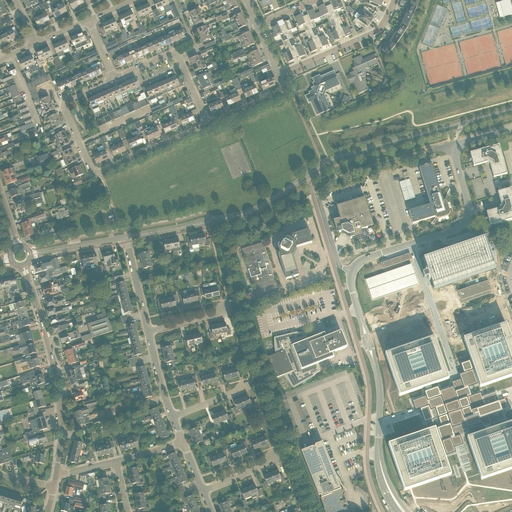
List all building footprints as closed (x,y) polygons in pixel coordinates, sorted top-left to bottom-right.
[(37,0),(35,1),(34,0),(30,0),(25,3),(28,8),(32,6),(33,9),(35,8),(41,5),(44,3),(45,3),(44,0),(43,0),(42,1),(38,2),(37,0)] [(67,0),(72,9),(78,6),(74,0),(67,0)] [(164,10),(159,0),(158,0),(154,2),(157,9),(154,10),(157,17),(162,15),(162,14),(160,9),(163,8),(164,10)] [(166,0),(159,0),(164,10),(166,13),(172,11),(172,12),(175,19),(178,18),(180,17),(175,5),(170,7),(166,0)] [(274,10),(279,8),(275,0),(265,0),(260,3),(262,9),(272,5),(274,10)] [(337,1),(336,2),(335,0),(333,0),(330,2),(331,5),(328,6),(334,19),(339,17),(336,10),(343,7),(341,3),(338,4),(337,1)] [(381,7),(383,1),(379,0),(369,0),(369,2),(368,4),(378,8),(379,6),(381,7)] [(511,0),(507,0),(499,2),(503,17),(511,14),(511,0)] [(227,12),(238,7),(235,1),(224,6),(224,7),(227,12)] [(66,12),(64,8),(61,2),(55,5),(61,15),(66,12)] [(495,19),(499,18),(494,2),(490,4),(495,19)] [(412,17),(417,6),(408,3),(406,9),(408,9),(406,14),(412,17)] [(328,6),(325,7),(324,4),(318,7),(319,9),(318,9),(320,12),(317,13),(319,18),(326,14),(329,21),(334,19),(328,6)] [(55,18),(61,15),(55,5),(54,6),(53,6),(53,7),(53,8),(53,10),(51,10),(55,18)] [(151,11),(150,9),(148,5),(143,7),(146,15),(148,14),(150,18),(153,17),(158,27),(161,25),(159,22),(157,17),(154,10),(151,11)] [(142,17),(146,15),(143,7),(136,10),(141,21),(144,20),(142,17)] [(368,11),(369,10),(364,7),(362,10),(363,11),(360,15),(370,23),(374,19),(372,17),(374,15),(368,11)] [(190,13),(193,19),(202,15),(199,9),(198,10),(190,13)] [(314,11),(313,12),(312,10),(307,12),(308,15),(305,16),(311,29),(315,27),(312,21),(319,18),(317,13),(315,14),(314,11)] [(49,21),(46,14),(44,11),(43,12),(42,12),(38,13),(44,25),(50,22),(49,21)] [(128,12),(125,13),(125,15),(129,23),(135,20),(131,12),(129,13),(128,12)] [(39,28),(44,25),(38,13),(38,14),(40,17),(34,20),(38,27),(39,28)] [(216,21),(229,16),(227,13),(215,18),(216,19),(216,21)] [(235,24),(244,20),(241,14),(230,19),(231,22),(234,20),(235,24)] [(408,27),(412,17),(406,14),(402,23),(400,22),(400,23),(408,27)] [(126,24),(129,23),(125,15),(119,17),(124,29),(127,27),(126,24)] [(202,15),(193,19),(195,25),(203,22),(201,16),(202,15)] [(305,16),(302,17),(301,15),(295,17),(296,19),(295,19),(299,27),(302,25),(305,32),(311,29),(305,16)] [(367,27),(370,23),(360,15),(357,20),(355,18),(353,21),(357,25),(358,24),(364,28),(365,26),(367,27)] [(218,24),(230,18),(229,16),(216,21),(218,24)] [(347,25),(344,27),(339,17),(334,19),(341,36),(344,35),(345,37),(351,35),(350,33),(351,33),(347,25)] [(338,37),(341,36),(334,19),(329,21),(334,31),(329,33),(332,41),(333,40),(334,42),(339,40),(338,37)] [(111,30),(117,27),(114,20),(108,22),(111,30)] [(234,28),(232,29),(234,33),(240,31),(239,29),(242,28),(246,26),(244,20),(235,24),(236,27),(234,28)] [(282,26),(288,40),(292,38),(289,31),(296,28),(294,23),(292,24),(290,21),(290,22),(289,20),(283,22),(285,25),(282,26)] [(105,32),(111,30),(108,22),(102,25),(103,27),(100,29),(103,37),(106,35),(105,32)] [(141,27),(139,23),(136,24),(139,31),(134,34),(133,33),(135,37),(136,37),(141,34),(144,33),(141,27)] [(401,37),(408,27),(400,23),(397,28),(398,29),(395,33),(401,37)] [(209,28),(208,26),(208,25),(197,30),(200,36),(208,33),(206,29),(207,29),(209,28)] [(282,26),(279,27),(278,25),(272,27),(273,29),(272,30),(274,33),(271,34),(273,38),(275,37),(276,37),(279,35),(282,42),(288,40),(282,26)] [(7,30),(5,31),(10,41),(16,38),(15,37),(18,35),(14,27),(11,29),(10,28),(7,30)] [(324,35),(320,37),(315,27),(311,29),(318,46),(321,45),(322,48),(328,45),(327,43),(328,43),(324,35)] [(5,31),(3,28),(1,29),(1,30),(1,31),(0,31),(0,34),(5,44),(10,41),(5,31)] [(133,33),(127,36),(125,29),(122,31),(126,41),(135,37),(133,33)] [(177,29),(174,30),(175,33),(178,40),(184,38),(183,35),(185,34),(185,33),(183,30),(178,32),(177,29)] [(315,47),(318,46),(311,29),(305,32),(308,39),(305,41),(307,46),(305,47),(306,49),(308,48),(309,51),(310,51),(311,53),(316,50),(315,47)] [(240,43),(252,38),(249,32),(238,37),(240,43)] [(168,33),(162,36),(167,45),(172,43),(169,36),(168,33)] [(172,43),(178,40),(175,33),(169,36),(172,43)] [(211,36),(209,36),(208,33),(200,36),(203,42),(205,41),(205,43),(204,44),(205,48),(215,44),(213,39),(213,40),(211,36)] [(395,46),(401,37),(395,33),(393,37),(391,36),(388,41),(395,46)] [(87,34),(84,36),(83,34),(77,36),(81,47),(91,43),(87,34)] [(75,49),(81,47),(77,36),(71,39),(75,49)] [(161,39),(157,41),(161,48),(167,45),(162,36),(159,37),(161,39)] [(155,51),(161,48),(156,38),(157,39),(151,41),(152,43),(155,51)] [(252,38),(240,43),(240,44),(242,47),(243,49),(250,46),(254,44),(252,38)] [(301,46),(297,48),(292,38),(288,40),(295,56),(298,55),(299,58),(305,55),(304,53),(305,53),(301,46)] [(107,49),(117,45),(115,40),(105,45),(107,49)] [(292,58),(295,56),(288,40),(282,42),(287,52),(281,55),(283,59),(285,58),(286,61),(287,61),(288,63),(293,60),(292,58)] [(69,49),(68,46),(65,41),(60,44),(63,52),(69,49)] [(387,55),(395,46),(388,41),(389,42),(382,50),(387,55)] [(149,53),(155,51),(152,43),(146,46),(149,53)] [(63,52),(60,44),(54,46),(59,58),(65,55),(63,52)] [(146,46),(142,47),(141,45),(139,46),(143,56),(149,53),(146,46)] [(119,49),(119,48),(118,46),(107,51),(109,54),(119,50),(119,49)] [(143,56),(139,46),(140,49),(137,50),(136,48),(133,49),(134,51),(137,58),(140,57),(140,58),(141,58),(143,58),(143,57),(143,56)] [(52,57),(50,53),(48,49),(42,51),(46,59),(49,58),(50,60),(52,58),(52,57)] [(134,51),(131,52),(130,50),(127,51),(131,61),(137,58),(134,51)] [(43,61),(46,59),(42,51),(36,54),(40,64),(43,62),(43,61)] [(126,63),(131,61),(127,51),(127,52),(128,54),(122,56),(126,63)] [(249,62),(260,57),(257,51),(249,55),(246,56),(249,62)] [(192,66),(203,61),(200,55),(190,60),(192,66)] [(374,60),(376,59),(374,55),(362,60),(360,56),(353,59),(355,63),(353,64),(355,68),(352,69),(353,72),(349,73),(350,75),(346,77),(349,84),(353,82),(359,94),(368,90),(363,79),(362,80),(361,78),(364,77),(366,71),(365,69),(367,68),(367,69),(377,65),(374,60)] [(30,56),(25,58),(29,67),(30,70),(36,68),(36,69),(39,68),(36,60),(33,61),(31,57),(30,56)] [(69,66),(78,62),(75,56),(72,57),(74,61),(68,64),(69,66)] [(119,66),(126,63),(122,56),(116,59),(117,60),(114,61),(116,66),(119,64),(119,66)] [(249,62),(246,63),(249,68),(249,69),(251,68),(258,65),(262,63),(260,57),(249,62)] [(25,59),(19,62),(21,67),(23,70),(29,67),(25,58),(25,59)] [(200,62),(203,61),(192,66),(195,72),(206,67),(205,65),(202,66),(200,62)] [(100,72),(103,71),(101,66),(92,70),(95,77),(101,74),(100,72)] [(9,75),(17,72),(14,67),(7,70),(9,75)] [(245,70),(239,73),(239,74),(240,76),(241,77),(243,76),(251,72),(253,71),(251,68),(249,69),(249,68),(245,70)] [(86,72),(85,70),(79,72),(83,82),(89,80),(86,72)] [(89,80),(95,77),(92,70),(86,72),(89,80)] [(309,94),(305,96),(308,103),(310,102),(311,105),(316,116),(331,109),(324,95),(326,92),(340,85),(333,71),(320,77),(319,75),(312,78),(313,82),(312,83),(313,87),(311,88),(312,90),(308,92),(309,94)] [(11,75),(17,73),(17,72),(9,75),(9,76),(7,76),(1,79),(3,83),(13,79),(11,75)] [(83,82),(79,72),(80,74),(78,75),(77,74),(73,75),(78,85),(80,84),(81,84),(82,85),(83,84),(84,83),(83,82)] [(26,85),(29,83),(25,73),(21,74),(23,79),(24,79),(26,85)] [(200,84),(211,79),(209,73),(198,78),(199,80),(198,80),(198,81),(199,83),(200,84)] [(72,87),(78,85),(73,75),(74,77),(68,79),(72,87)] [(272,79),(274,78),(273,75),(265,79),(269,88),(275,85),(272,79)] [(179,78),(176,79),(175,77),(169,80),(174,90),(183,86),(179,77),(179,78)] [(66,90),(72,87),(68,79),(62,82),(63,82),(66,90)] [(134,93),(140,90),(135,79),(129,82),(133,89),(134,93)] [(215,87),(214,85),(211,79),(200,84),(204,92),(208,90),(215,87)] [(265,79),(259,81),(260,84),(263,91),(269,88),(265,79)] [(174,90),(169,80),(163,82),(167,90),(168,92),(168,93),(168,92),(174,90)] [(36,90),(37,87),(34,81),(29,83),(26,85),(30,92),(36,90)] [(66,90),(63,82),(62,82),(56,84),(60,92),(66,90)] [(127,92),(133,89),(129,82),(124,84),(127,92)] [(163,82),(158,85),(161,92),(167,90),(163,82)] [(254,86),(253,83),(247,86),(252,96),(257,93),(254,86)] [(128,96),(127,92),(124,84),(118,87),(121,94),(123,98),(128,96)] [(8,94),(10,93),(18,90),(16,85),(6,89),(8,94)] [(156,98),(162,95),(161,92),(158,85),(152,87),(156,98)] [(247,86),(245,87),(244,85),(240,87),(242,89),(243,91),(246,98),(252,96),(247,86)] [(115,97),(121,94),(118,87),(112,90),(115,97)] [(146,99),(144,100),(146,106),(149,105),(148,103),(148,102),(150,101),(156,98),(152,87),(146,90),(146,92),(144,93),(146,99)] [(12,99),(20,96),(18,90),(10,93),(12,99)] [(109,100),(115,97),(112,90),(106,92),(109,100)] [(236,91),(230,93),(230,94),(234,103),(240,101),(237,94),(237,93),(236,91)] [(106,92),(100,95),(103,102),(105,105),(111,103),(109,100),(106,92)] [(222,92),(219,93),(222,98),(225,97),(225,99),(226,101),(228,106),(234,103),(230,94),(230,93),(227,95),(226,93),(224,95),(222,92)] [(97,105),(98,105),(103,102),(100,95),(94,97),(97,105)] [(24,100),(22,101),(20,96),(12,99),(14,99),(14,100),(13,101),(15,104),(24,100)] [(98,105),(97,105),(94,97),(88,100),(93,110),(99,108),(98,105)] [(41,108),(51,103),(48,98),(40,101),(39,98),(33,101),(32,101),(34,104),(38,102),(41,108)] [(220,101),(219,101),(219,99),(216,100),(217,102),(214,103),(217,111),(223,108),(220,101)] [(17,109),(26,105),(24,100),(15,104),(16,104),(17,109)] [(141,108),(146,106),(144,100),(142,100),(138,102),(141,108)] [(214,103),(212,100),(206,102),(211,113),(217,111),(214,103)] [(50,111),(54,110),(51,103),(41,108),(43,107),(44,110),(42,111),(44,117),(51,114),(50,111)] [(18,115),(28,111),(26,105),(17,109),(18,109),(16,110),(18,115)] [(192,114),(197,112),(195,108),(188,111),(189,112),(184,114),(188,123),(194,121),(192,114)] [(14,123),(30,116),(28,111),(18,115),(19,115),(20,119),(18,120),(16,116),(12,118),(14,123)] [(56,115),(52,116),(51,114),(44,117),(47,123),(49,121),(50,124),(58,121),(59,120),(58,116),(56,116),(56,115)] [(184,114),(178,117),(180,121),(182,126),(188,123),(184,114)] [(30,116),(17,122),(18,123),(19,125),(25,123),(26,125),(33,123),(30,116)] [(167,122),(171,131),(172,131),(173,132),(176,130),(176,129),(177,128),(176,126),(179,125),(177,121),(176,118),(173,119),(167,122)] [(59,121),(50,124),(53,130),(50,131),(52,134),(59,131),(58,131),(57,128),(61,127),(60,124),(61,123),(59,121)] [(167,122),(164,123),(163,121),(160,122),(162,126),(165,134),(171,131),(167,122)] [(26,125),(20,128),(22,133),(26,131),(35,128),(33,123),(26,125)] [(157,129),(155,126),(153,127),(154,130),(151,132),(154,139),(160,136),(157,129)] [(28,138),(38,135),(35,128),(26,131),(22,133),(12,136),(14,139),(27,134),(28,138)] [(154,139),(151,132),(149,128),(143,131),(148,141),(149,141),(150,142),(154,140),(154,139)] [(55,136),(54,136),(57,142),(66,138),(64,132),(59,134),(55,136)] [(138,134),(133,137),(133,139),(137,146),(143,143),(141,139),(139,136),(138,134)] [(4,139),(0,140),(0,146),(2,146),(1,144),(1,143),(9,140),(8,138),(8,137),(4,139)] [(58,149),(56,149),(57,151),(57,152),(63,150),(62,147),(64,146),(69,144),(66,138),(57,142),(58,145),(56,146),(58,149)] [(133,139),(130,140),(129,138),(127,139),(127,140),(131,149),(137,146),(133,139)] [(15,148),(24,145),(22,140),(13,143),(13,144),(15,147),(15,148)] [(126,151),(122,142),(121,142),(115,144),(120,154),(126,151)] [(0,150),(1,151),(0,151),(0,160),(4,159),(3,157),(9,154),(7,150),(13,148),(15,147),(13,144),(12,144),(11,144),(0,148),(0,150)] [(116,146),(113,147),(111,144),(109,145),(114,156),(120,154),(115,144),(116,146)] [(474,167),(486,164),(487,167),(492,166),(494,178),(510,175),(504,145),(471,152),(474,167)] [(63,156),(61,156),(63,160),(66,159),(74,155),(71,149),(67,151),(64,153),(62,153),(63,156)] [(102,161),(108,159),(105,152),(104,149),(98,152),(102,161)] [(102,161),(98,152),(92,155),(93,157),(96,164),(102,161)] [(48,153),(38,157),(40,163),(50,160),(48,153)] [(66,159),(63,160),(66,166),(68,165),(72,163),(76,161),(74,155),(66,159)] [(444,201),(443,201),(432,164),(429,165),(422,167),(419,168),(430,205),(409,211),(413,224),(435,217),(435,218),(437,219),(438,219),(439,222),(449,219),(448,216),(450,213),(452,212),(449,202),(446,203),(446,202),(444,201)] [(82,184),(80,179),(79,176),(82,175),(82,174),(83,174),(80,167),(79,167),(75,168),(74,167),(72,169),(72,170),(69,171),(71,176),(74,175),(76,179),(72,181),(75,187),(78,186),(82,184)] [(14,168),(2,173),(4,179),(10,176),(13,175),(16,174),(14,168)] [(15,178),(14,175),(13,175),(10,176),(4,179),(7,185),(17,181),(15,178)] [(9,192),(9,193),(10,194),(11,195),(12,198),(17,196),(22,194),(21,192),(23,191),(21,188),(29,185),(27,181),(21,184),(17,185),(17,186),(18,188),(16,189),(16,188),(14,189),(9,191),(9,192)] [(493,225),(511,220),(511,188),(498,192),(502,208),(487,212),(489,219),(492,219),(493,225)] [(40,196),(41,196),(40,193),(26,197),(27,200),(15,204),(17,210),(20,209),(21,212),(26,211),(24,206),(34,203),(35,202),(37,203),(40,202),(41,200),(40,196)] [(373,226),(370,215),(365,198),(336,206),(339,215),(338,216),(337,213),(331,215),(336,232),(338,231),(339,233),(342,232),(349,235),(350,239),(352,238),(352,240),(369,235),(366,228),(373,226)] [(58,210),(60,218),(69,216),(67,210),(65,211),(64,208),(58,210)] [(33,222),(45,218),(43,212),(31,216),(28,217),(27,217),(29,222),(22,224),(22,227),(21,228),(22,230),(23,231),(24,231),(31,228),(30,225),(34,224),(33,222)] [(31,228),(24,231),(26,237),(38,233),(36,227),(33,228),(31,228)] [(39,232),(40,238),(55,234),(53,228),(39,232)] [(309,236),(308,230),(287,237),(287,238),(281,240),(277,246),(279,253),(287,280),(291,278),(292,279),(293,280),(293,278),(293,277),(298,276),(299,275),(291,253),(294,248),(311,243),(312,243),(310,237),(311,237),(312,236),(310,235),(309,236)] [(208,239),(205,240),(204,235),(197,236),(199,244),(205,243),(206,246),(209,246),(208,239)] [(191,246),(199,244),(197,236),(190,238),(190,237),(191,242),(188,243),(189,250),(192,249),(191,246)] [(473,241),(424,258),(432,281),(435,288),(496,267),(485,237),(477,239),(473,241)] [(182,244),(179,244),(178,239),(178,240),(172,241),(174,253),(183,251),(182,244)] [(173,253),(174,253),(172,241),(164,242),(163,242),(165,250),(172,249),(173,253)] [(262,243),(241,249),(254,291),(275,285),(262,243)] [(149,253),(152,252),(151,249),(144,250),(145,253),(140,254),(140,255),(140,254),(142,261),(151,259),(149,253)] [(113,252),(112,252),(111,252),(110,253),(108,253),(111,267),(114,266),(114,265),(119,263),(118,257),(115,258),(113,252)] [(108,267),(111,267),(108,253),(103,255),(104,262),(107,262),(108,267)] [(410,253),(381,263),(384,273),(411,264),(413,263),(410,253)] [(98,267),(97,259),(96,254),(89,255),(91,269),(95,268),(94,267),(98,267)] [(91,269),(89,255),(82,256),(84,269),(87,269),(86,267),(90,266),(91,269)] [(56,265),(54,259),(37,264),(38,266),(34,267),(36,273),(43,271),(44,273),(60,268),(59,264),(56,265)] [(154,263),(153,263),(152,259),(151,259),(142,261),(144,268),(143,268),(143,269),(148,267),(149,270),(156,269),(154,263)] [(384,273),(365,280),(372,300),(403,290),(418,284),(414,274),(411,264),(384,273)] [(70,268),(71,268),(70,265),(60,268),(44,273),(45,276),(39,277),(41,283),(51,280),(50,277),(71,272),(70,268)] [(11,289),(9,290),(10,295),(14,294),(13,292),(15,292),(14,290),(17,289),(17,286),(16,278),(9,279),(11,289)] [(53,289),(64,286),(62,279),(48,283),(49,287),(42,289),(44,295),(49,293),(50,295),(54,294),(53,289)] [(488,281),(457,291),(461,303),(492,293),(488,281)] [(218,292),(221,291),(220,285),(210,287),(212,297),(219,296),(218,292)] [(206,299),(212,297),(210,287),(200,289),(202,296),(205,295),(206,299)] [(118,296),(120,296),(127,294),(126,288),(119,290),(117,290),(118,295),(118,296)] [(199,296),(198,292),(198,290),(192,291),(192,292),(188,292),(191,302),(197,301),(197,297),(199,296)] [(184,304),(191,302),(188,292),(179,295),(180,301),(183,300),(184,304)] [(178,302),(177,297),(176,295),(173,296),(173,298),(167,299),(169,307),(175,306),(176,306),(175,302),(178,302)] [(167,299),(160,301),(160,299),(157,299),(159,306),(161,305),(162,309),(169,307),(167,299)] [(16,311),(25,307),(23,302),(17,304),(16,303),(9,305),(11,311),(12,310),(13,313),(16,313),(16,311)] [(17,316),(27,313),(25,307),(16,311),(16,313),(17,316)] [(51,309),(46,310),(48,317),(53,315),(65,312),(69,311),(68,307),(58,311),(55,312),(54,309),(54,308),(51,309)] [(102,314),(96,316),(98,321),(108,318),(104,309),(101,310),(102,314)] [(20,322),(29,319),(27,313),(17,316),(19,321),(20,322)] [(56,317),(54,318),(49,319),(51,325),(65,321),(69,320),(68,316),(57,320),(56,317)] [(92,338),(112,332),(108,318),(96,322),(88,325),(92,338)] [(19,321),(15,322),(16,325),(18,324),(20,329),(21,328),(31,325),(29,319),(20,322),(19,322),(19,321)] [(229,328),(226,329),(225,323),(225,324),(218,326),(220,336),(224,335),(224,333),(226,332),(227,335),(231,335),(229,328)] [(434,337),(385,354),(399,396),(424,387),(425,391),(424,392),(425,396),(412,401),(415,411),(419,409),(424,423),(438,418),(441,426),(436,428),(435,429),(435,428),(388,444),(404,491),(451,475),(444,456),(445,455),(446,456),(455,452),(454,448),(463,445),(460,436),(469,432),(467,428),(480,424),(482,428),(484,428),(485,431),(467,437),(481,479),(511,468),(511,421),(491,429),(490,425),(505,420),(502,411),(508,409),(505,399),(496,402),(495,398),(497,397),(496,392),(482,397),(481,392),(471,395),(469,387),(478,384),(477,383),(479,383),(480,387),(511,376),(511,342),(506,324),(463,338),(471,361),(470,361),(460,364),(463,373),(458,375),(460,379),(451,382),(452,387),(440,391),(438,387),(432,389),(430,385),(448,379),(434,337)] [(67,326),(60,328),(59,325),(52,327),(54,334),(56,333),(56,334),(61,333),(60,332),(68,329),(67,326)] [(215,337),(220,336),(218,326),(211,327),(212,332),(209,333),(211,339),(214,339),(213,336),(215,335),(215,337)] [(76,339),(80,338),(78,331),(59,337),(62,344),(65,342),(66,344),(70,343),(69,341),(76,339)] [(275,354),(268,357),(277,378),(283,375),(285,378),(289,384),(293,388),(314,376),(313,375),(320,371),(317,363),(334,357),(332,352),(334,351),(335,352),(348,347),(341,331),(329,336),(329,337),(326,338),(324,333),(308,339),(305,332),(297,334),(297,332),(273,338),(274,342),(274,350),(275,354)] [(20,342),(18,342),(19,346),(26,344),(26,342),(29,341),(30,341),(30,340),(33,340),(31,332),(26,333),(18,335),(20,342)] [(206,345),(205,344),(204,339),(201,339),(200,334),(200,335),(193,337),(195,345),(202,343),(203,346),(206,345)] [(0,344),(10,342),(8,335),(5,335),(0,336),(0,344)] [(195,345),(193,337),(186,338),(187,343),(188,346),(195,345)] [(75,349),(85,345),(84,342),(71,346),(72,349),(64,352),(66,358),(75,356),(77,355),(75,349)] [(171,347),(174,347),(173,343),(167,344),(167,347),(162,349),(163,349),(164,356),(172,354),(171,347)] [(31,344),(27,346),(26,344),(19,346),(12,348),(13,352),(20,350),(20,352),(24,351),(25,356),(36,353),(34,344),(31,345),(31,344)] [(142,354),(141,354),(140,348),(132,350),(133,353),(131,354),(131,357),(142,354)] [(177,360),(174,361),(172,354),(164,356),(166,363),(171,362),(171,365),(178,363),(177,360)] [(76,359),(75,356),(66,358),(69,365),(76,363),(79,362),(78,358),(76,359)] [(30,369),(40,366),(38,359),(31,361),(32,364),(29,365),(30,369)] [(79,369),(81,368),(80,365),(73,367),(74,370),(73,370),(73,371),(67,373),(69,380),(82,375),(79,369)] [(237,373),(240,372),(239,366),(236,366),(236,369),(229,370),(231,378),(238,377),(237,373)] [(229,369),(223,371),(222,367),(219,368),(221,377),(224,376),(225,380),(231,378),(229,370),(229,369)] [(39,371),(20,377),(21,381),(24,380),(25,384),(29,382),(33,381),(36,380),(43,378),(44,377),(44,375),(42,375),(42,374),(40,375),(39,371)] [(212,373),(208,375),(210,383),(216,382),(217,382),(216,378),(219,378),(217,371),(214,372),(214,374),(212,375),(212,373)] [(82,375),(69,380),(71,386),(78,384),(77,381),(83,379),(82,375)] [(203,385),(210,383),(208,375),(203,376),(203,377),(201,378),(201,375),(198,376),(199,382),(202,382),(203,385)] [(197,383),(196,378),(195,376),(192,377),(192,378),(186,380),(186,381),(188,389),(195,387),(195,388),(195,387),(194,384),(197,383)] [(31,387),(27,388),(27,389),(28,392),(44,387),(43,383),(45,383),(43,378),(36,380),(33,381),(29,382),(31,387)] [(179,380),(176,381),(178,388),(180,387),(181,391),(182,391),(182,390),(188,389),(186,381),(180,383),(179,380)] [(84,392),(83,386),(79,387),(76,388),(78,394),(74,395),(76,402),(84,399),(82,393),(84,392)] [(32,402),(43,398),(41,391),(33,393),(35,401),(32,402)] [(322,433),(331,430),(317,394),(310,397),(312,404),(315,403),(316,406),(316,405),(319,415),(316,416),(322,433)] [(252,400),(250,401),(248,396),(247,397),(248,397),(241,400),(244,408),(251,405),(252,408),(255,407),(252,400)] [(37,408),(45,406),(43,398),(32,402),(33,407),(37,407),(37,408),(30,410),(31,413),(38,411),(37,408)] [(84,408),(97,405),(95,399),(83,403),(84,408)] [(299,401),(307,423),(308,422),(307,420),(310,419),(304,399),(299,401)] [(238,411),(244,408),(241,400),(234,402),(236,407),(233,408),(236,415),(239,413),(238,411)] [(156,409),(157,409),(157,408),(149,412),(151,417),(159,414),(156,409)] [(87,413),(88,413),(87,409),(80,410),(81,412),(73,413),(75,420),(88,416),(87,413)] [(230,415),(227,416),(225,411),(225,412),(218,415),(221,422),(228,420),(229,423),(232,421),(230,415)] [(154,423),(161,420),(159,414),(151,417),(150,418),(150,416),(146,418),(147,421),(150,419),(151,420),(153,420),(154,423)] [(215,425),(221,422),(218,415),(212,417),(211,417),(215,425)] [(78,426),(90,423),(88,416),(75,420),(76,420),(78,426)] [(107,416),(93,422),(94,425),(94,426),(108,420),(107,416)] [(38,431),(47,429),(44,417),(29,421),(32,432),(25,433),(26,439),(34,436),(39,435),(38,431)] [(386,424),(388,432),(410,426),(409,422),(412,421),(411,417),(386,424)] [(156,428),(163,425),(161,420),(154,423),(156,428)] [(197,429),(200,427),(199,424),(193,427),(194,429),(189,431),(189,432),(190,431),(192,438),(200,435),(197,429)] [(157,435),(166,431),(163,425),(156,428),(155,429),(154,428),(151,429),(152,432),(155,431),(157,435)] [(297,441),(302,439),(298,428),(296,428),(298,434),(297,435),(294,429),(292,430),(297,441)] [(168,436),(166,431),(157,435),(159,434),(161,439),(168,437),(168,436)] [(266,441),(269,440),(266,433),(263,435),(264,437),(258,440),(261,447),(267,444),(267,445),(266,441)] [(42,442),(46,441),(44,435),(34,438),(34,436),(26,439),(21,440),(22,444),(29,442),(30,446),(37,444),(37,445),(43,444),(42,442)] [(134,442),(137,442),(136,435),(133,436),(133,439),(126,440),(128,449),(135,447),(135,448),(136,448),(134,442)] [(195,445),(203,442),(200,435),(192,438),(195,445)] [(258,440),(257,437),(248,441),(250,447),(253,446),(254,450),(255,450),(255,449),(261,447),(258,440)] [(126,440),(126,441),(125,438),(116,440),(117,447),(120,446),(121,451),(122,451),(121,451),(128,449),(126,440)] [(114,447),(113,443),(113,441),(109,442),(110,444),(103,446),(105,455),(112,453),(113,453),(111,448),(114,447)] [(82,443),(80,443),(75,442),(73,448),(81,450),(82,443)] [(248,448),(246,443),(245,442),(242,443),(243,445),(237,448),(240,455),(246,453),(247,453),(245,449),(248,448)] [(341,489),(340,489),(322,443),(302,451),(319,495),(320,495),(321,498),(320,498),(324,508),(323,509),(324,511),(349,511),(350,511),(348,511),(347,510),(346,509),(346,508),(345,505),(345,504),(346,504),(346,503),(346,502),(345,501),(344,501),(343,501),(343,499),(343,498),(343,496),(343,495),(344,494),(344,493),(341,489)] [(103,446),(96,448),(96,445),(93,446),(94,452),(97,452),(98,457),(98,456),(105,455),(103,446)] [(237,448),(236,447),(230,450),(229,448),(227,449),(230,456),(232,454),(234,458),(240,455),(237,448)] [(0,464),(4,463),(3,460),(10,458),(8,448),(2,450),(1,450),(2,453),(1,453),(0,452),(0,464)] [(79,457),(81,450),(73,448),(72,455),(79,457)] [(227,457),(225,452),(225,450),(221,452),(223,455),(217,457),(219,464),(226,461),(225,458),(227,457)] [(175,453),(167,456),(169,462),(177,459),(175,453)] [(33,455),(32,456),(32,454),(22,456),(24,461),(29,460),(31,460),(33,460),(32,465),(37,466),(37,463),(40,464),(40,463),(43,464),(44,455),(38,454),(37,456),(34,457),(33,455)] [(78,464),(79,457),(72,455),(70,462),(78,464)] [(217,457),(210,459),(209,456),(206,458),(209,464),(212,463),(213,467),(213,466),(219,464),(217,457)] [(171,468),(179,464),(177,459),(169,462),(170,467),(171,468)] [(171,474),(182,470),(179,464),(171,468),(170,467),(167,468),(168,471),(170,470),(171,474)] [(138,468),(141,468),(140,465),(134,466),(134,469),(129,469),(129,470),(130,477),(139,475),(138,468)] [(176,479),(184,476),(182,470),(171,474),(172,475),(174,474),(175,478),(176,479)] [(282,475),(280,476),(278,471),(277,471),(271,474),(274,482),(281,479),(282,482),(285,481),(282,475)] [(267,485),(274,482),(271,474),(264,477),(264,476),(266,481),(263,482),(266,489),(269,488),(267,485)] [(143,482),(140,483),(139,475),(130,477),(131,484),(136,483),(136,486),(143,485),(143,482)] [(186,481),(184,476),(176,479),(175,478),(172,479),(173,482),(175,481),(177,485),(187,481),(186,481)] [(108,479),(103,479),(102,477),(95,478),(96,481),(99,481),(100,487),(108,486),(107,479),(108,479)] [(67,486),(67,487),(73,489),(74,488),(82,491),(83,490),(84,485),(74,482),(74,483),(68,482),(67,486)] [(67,486),(66,486),(65,490),(66,490),(65,495),(73,497),(74,495),(76,495),(77,490),(73,489),(67,487),(67,486)] [(110,493),(108,486),(100,487),(97,488),(98,495),(99,498),(105,497),(105,494),(110,493)] [(259,489),(257,490),(255,486),(254,486),(255,486),(248,489),(252,499),(256,497),(255,495),(257,494),(259,497),(262,496),(259,489)] [(252,499),(248,489),(241,492),(241,491),(244,499),(251,497),(252,499)] [(148,493),(150,493),(149,490),(144,490),(139,491),(140,494),(135,495),(136,502),(144,501),(143,494),(148,493)] [(192,496),(182,500),(184,504),(185,505),(194,501),(192,496)] [(15,507),(14,510),(19,511),(23,500),(17,498),(15,507)] [(227,502),(230,501),(229,498),(223,501),(224,503),(219,505),(219,506),(220,505),(222,511),(230,509),(227,502)] [(148,508),(145,508),(144,501),(136,502),(137,509),(142,509),(142,511),(149,510),(148,508)] [(187,511),(197,507),(194,501),(185,505),(184,504),(182,505),(183,508),(185,507),(187,511)] [(83,508),(84,505),(73,502),(72,505),(63,503),(61,511),(64,511),(67,511),(69,509),(73,510),(75,506),(83,508)] [(109,505),(104,505),(103,502),(96,504),(97,507),(100,507),(100,511),(108,511),(109,511),(108,505),(109,505)] [(35,511),(35,507),(31,508),(30,504),(26,503),(25,506),(26,511),(35,511)]
